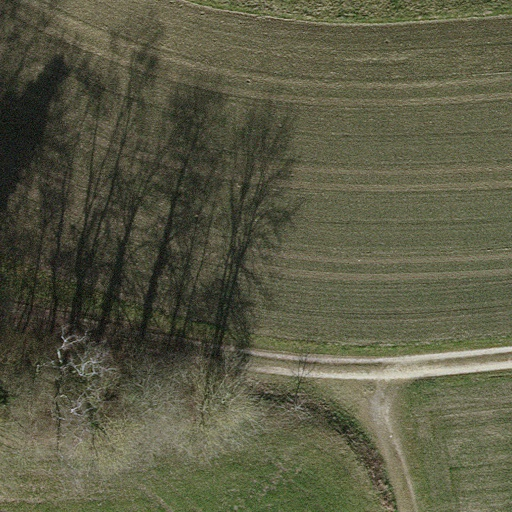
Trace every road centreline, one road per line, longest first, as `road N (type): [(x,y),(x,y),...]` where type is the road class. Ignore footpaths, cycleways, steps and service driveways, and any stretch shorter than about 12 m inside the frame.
road 1 (track): [(0,309),(285,362),(511,359)]
road 2 (track): [(429,360),(398,463),(407,511)]
